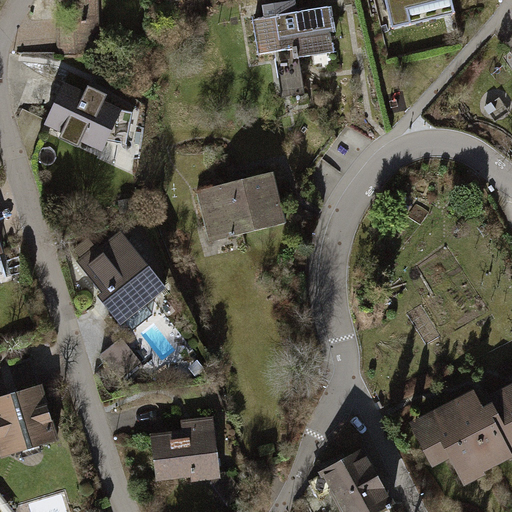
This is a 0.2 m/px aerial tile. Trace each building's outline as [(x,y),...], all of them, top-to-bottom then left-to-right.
[(62,55),(99,52),(96,0),(72,0),(73,11),(59,12),(62,55)] [(266,18),(253,19),(260,56),(290,50),(291,59),(276,61),(282,98),(305,94),(300,58),(335,54),(328,7),(301,12),(298,0),(263,5),(266,18)] [(387,0),(395,25),(464,7),(461,0),(387,0)] [(86,93),(63,83),(45,126),(63,134),(61,138),(79,146),(81,142),(103,152),(108,141),(129,145),(134,113),(124,111),(105,102),(108,96),(88,86),(86,93)] [(269,170),(194,192),(210,247),(285,225),(269,170)] [(122,325),(167,289),(121,233),(79,264),(103,292),(99,296),(122,325)] [(476,390),(410,423),(434,467),(451,459),(465,487),(511,464),(511,384),(482,400),(476,390)] [(39,388),(0,399),(0,460),(56,445),(39,388)] [(218,478),(213,421),(180,424),(181,433),(147,436),(151,484),(218,478)] [(393,511),(364,451),(320,473),(338,511),(393,511)] [(243,490),(226,474),(211,489),(228,505),(243,490)]
